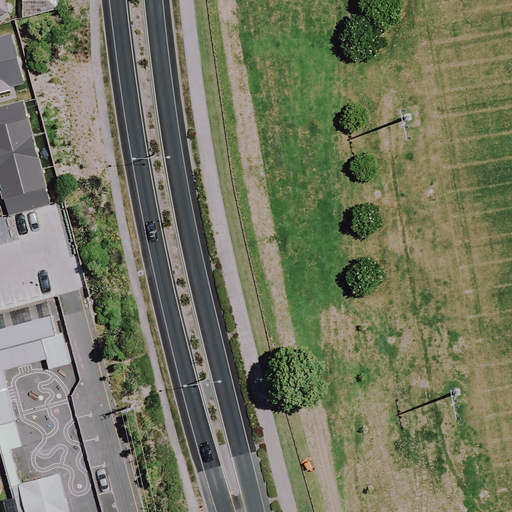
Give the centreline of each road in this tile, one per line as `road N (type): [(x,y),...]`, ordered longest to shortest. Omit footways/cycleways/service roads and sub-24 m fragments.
road 1 (primary): [(246,511),(150,206),(122,0)]
road 2 (primary): [(164,0),(249,511)]
